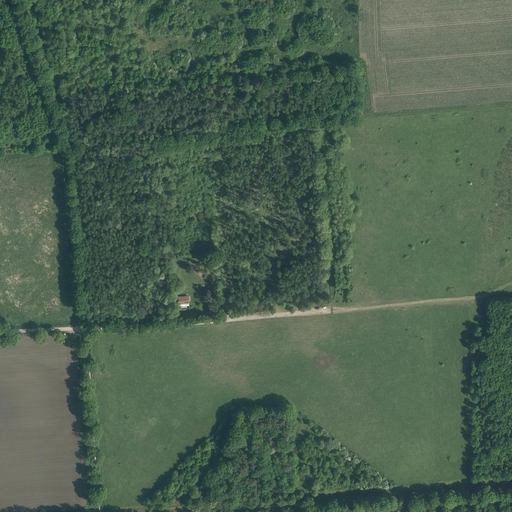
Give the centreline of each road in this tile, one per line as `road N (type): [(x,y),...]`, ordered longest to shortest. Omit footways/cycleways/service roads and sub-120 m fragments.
road 1 (track): [(84,328),(357,308)]
road 2 (track): [(511,487),(296,504)]
